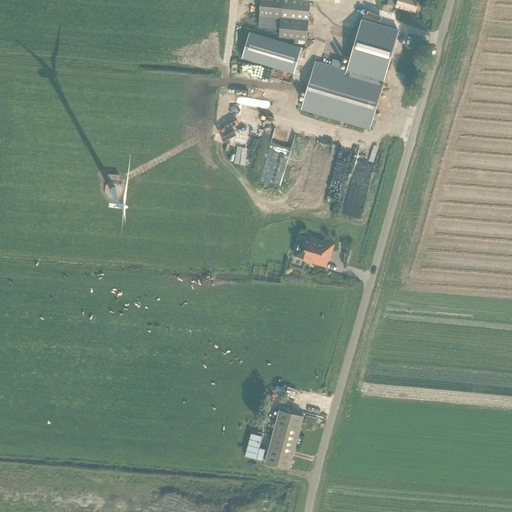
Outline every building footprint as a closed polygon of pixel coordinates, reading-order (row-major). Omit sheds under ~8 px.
[(261,0),(259,27),(280,29),(279,37),(307,39),(310,0),(318,0),(334,2),(334,0),(261,0)] [(418,0),(387,0),(387,4),(415,12),(418,0)] [(399,31),(364,21),(362,26),(359,38),(349,71),(315,61),(301,109),(370,129),(384,81),(383,81),(385,75),(386,75),(399,31)] [(359,38),(362,26),(342,21),(339,33),(359,38)] [(301,47),(249,32),(242,58),(293,73),(301,47)] [(310,237),(309,238),(300,236),(294,256),(304,258),(303,260),(326,266),(328,258),(330,259),(334,244),(310,237)] [(304,416),(279,409),(265,461),(290,468),(304,416)] [(251,433),(245,456),(262,461),(265,449),(259,447),(263,436),(251,433)]
